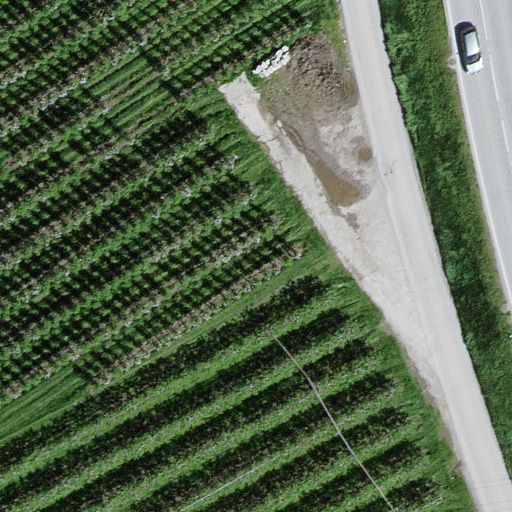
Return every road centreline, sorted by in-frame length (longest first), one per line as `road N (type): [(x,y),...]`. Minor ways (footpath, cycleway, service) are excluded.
road 1 (unclassified): [(352,0),(436,353),(497,511)]
road 2 (unknown): [(168,0),(429,321)]
road 3 (tertiary): [(481,0),(511,156)]
